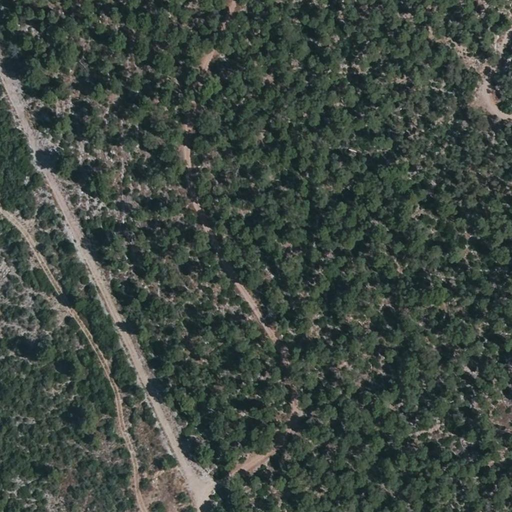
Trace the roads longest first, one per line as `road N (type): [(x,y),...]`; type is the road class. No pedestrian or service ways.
road 1 (track): [(237,0),(196,98),(184,179),(213,237),(272,319),(294,377),(298,424),(276,455),(202,507)]
road 2 (track): [(205,511),(0,64)]
